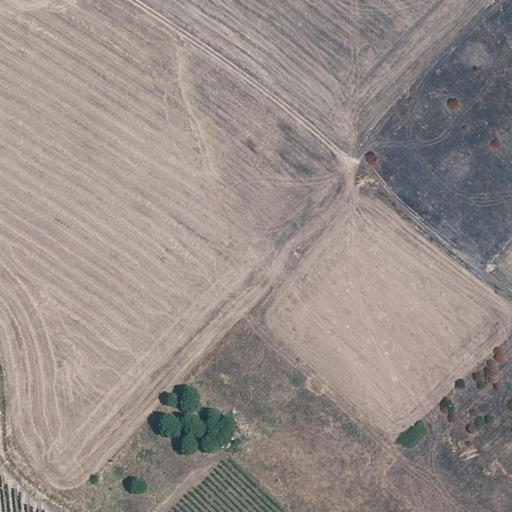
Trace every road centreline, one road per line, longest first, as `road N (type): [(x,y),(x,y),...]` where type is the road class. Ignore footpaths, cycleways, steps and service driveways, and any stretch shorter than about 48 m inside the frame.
road 1 (track): [(135,0),(305,120),(511,292)]
road 2 (track): [(499,0),(356,163)]
